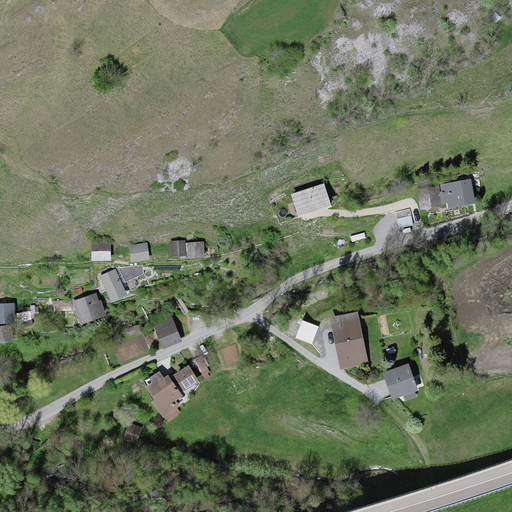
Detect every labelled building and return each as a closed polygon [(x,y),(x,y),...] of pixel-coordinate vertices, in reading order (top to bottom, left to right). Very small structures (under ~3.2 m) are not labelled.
[(475,203),(470,179),(418,188),(421,207),(447,203),(450,207),(475,203)] [(329,205),(323,186),(293,195),(299,214),(329,205)] [(285,208),(290,219),(299,216),(294,205),(285,208)] [(409,209),(396,212),(399,227),(412,224),(409,209)] [(184,242),(171,242),(172,255),(184,255),(184,242)] [(109,243),(92,243),(93,260),(109,259),(109,243)] [(203,243),(187,244),(188,258),(204,256),(203,243)] [(146,244),(130,247),(132,261),(148,259),(146,244)] [(118,267),(100,275),(110,300),(128,292),(118,267)] [(73,298),(81,322),(107,314),(100,290),(73,298)] [(12,304),(0,304),(0,318),(12,318),(12,304)] [(183,338),(175,315),(155,323),(164,346),(183,338)] [(356,315),(332,320),(341,366),(366,361),(356,315)] [(314,345),(321,326),(304,320),(297,339),(314,345)] [(8,326),(0,327),(0,341),(11,340),(8,326)] [(416,389),(408,366),(385,374),(393,397),(416,389)] [(197,381),(188,367),(175,376),(184,390),(197,381)] [(181,395),(168,376),(164,379),(159,372),(150,378),(153,382),(146,388),(156,400),(153,402),(163,417),(178,406),(174,400),(181,395)] [(140,428),(129,425),(125,439),(135,442),(140,428)]
